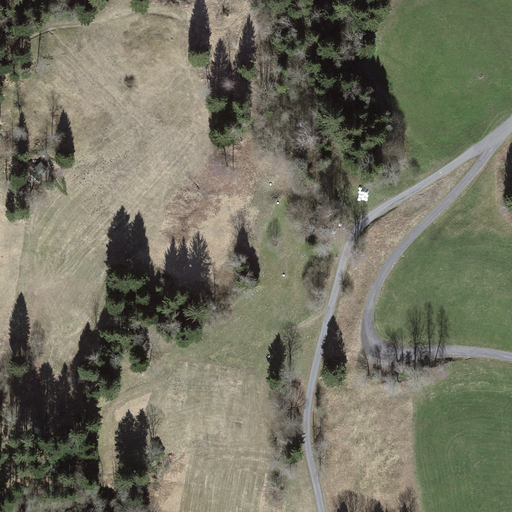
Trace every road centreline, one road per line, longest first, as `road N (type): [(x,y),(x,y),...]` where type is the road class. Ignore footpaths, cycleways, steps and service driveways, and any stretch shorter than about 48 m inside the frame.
road 1 (unclassified): [(322,511),(315,384),(355,228),(511,121)]
road 2 (unclassified): [(468,354),(380,354),(368,337),(369,309),(389,260),(511,124)]
road 3 (track): [(0,52),(48,23),(142,9),(184,17)]
